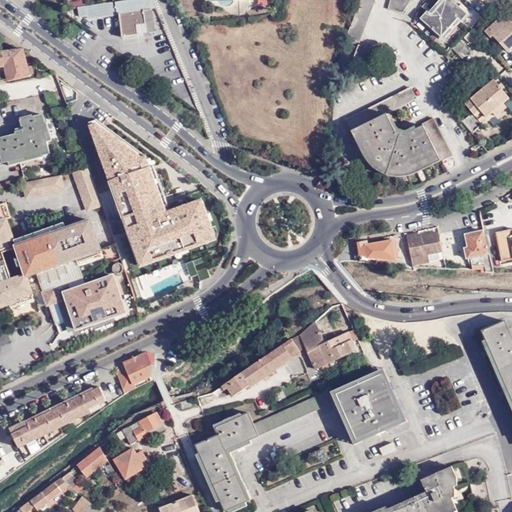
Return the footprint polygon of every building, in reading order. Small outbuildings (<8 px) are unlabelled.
[(120,15),(122,24),(155,18),(154,10),(157,9),(153,0),(136,0),(96,6),(99,18),(120,15)] [(361,40),(377,0),(362,0),(348,35),(361,40)] [(407,11),(414,0),(392,0),(392,6),(407,11)] [(446,33),(447,34),(463,16),(466,18),(473,10),(460,0),(446,0),(441,6),(435,2),(436,0),(431,0),(429,2),(434,7),(425,16),(437,26),(434,29),(443,36),(446,33)] [(89,20),(99,18),(96,6),(79,8),(81,17),(88,16),(89,20)] [(511,10),(489,32),(510,54),(511,51),(511,10)] [(447,34),(450,37),(466,18),(463,16),(447,34)] [(157,33),(155,18),(122,24),(123,38),(157,33)] [(471,31),(465,38),(474,46),(479,40),(471,31)] [(470,51),(459,41),(453,48),(458,53),(463,58),(470,51)] [(377,48),(360,42),(355,54),(372,60),(377,48)] [(22,51),(0,53),(0,67),(4,66),(8,80),(29,75),(22,51)] [(448,82),(453,89),(463,82),(457,75),(448,82)] [(474,111),(463,119),(474,132),(483,124),(482,122),(490,116),(487,114),(502,102),(509,97),(495,79),(473,96),(471,94),(464,99),(474,111)] [(420,100),(415,89),(384,104),(389,116),(420,100)] [(502,102),(488,114),(492,119),(507,108),(502,102)] [(413,175),(443,160),(444,162),(457,155),(446,136),(433,142),(429,135),(442,128),(437,119),(424,126),(425,128),(406,137),(397,132),(389,116),(384,104),(348,122),(354,134),(357,132),(370,157),(374,163),(380,168),(384,171),(390,173),(395,176),(400,177),(404,176),(413,175)] [(25,134),(0,139),(0,147),(4,162),(30,156),(30,158),(53,152),(43,117),(22,122),(25,134)] [(88,123),(139,267),(217,240),(201,198),(169,208),(153,161),(96,120),(88,123)] [(433,142),(446,136),(442,128),(429,135),(433,142)] [(90,168),(75,172),(88,210),(104,205),(90,168)] [(25,185),(24,186),(27,201),(64,190),(60,176),(25,185)] [(0,186),(0,192),(24,186),(25,185),(24,181),(0,186)] [(0,205),(0,216),(12,213),(8,203),(0,205)] [(485,231),(487,231),(482,209),(471,214),(475,233),(466,235),(469,247),(466,248),(468,258),(471,257),(473,265),(485,266),(486,271),(496,272),(492,253),(490,254),(485,231)] [(8,220),(0,222),(0,250),(17,245),(8,220)] [(16,247),(27,277),(36,273),(100,251),(100,249),(89,221),(17,246),(16,247)] [(511,228),(497,232),(503,262),(511,261),(511,228)] [(419,233),(409,234),(412,258),(412,264),(424,263),(424,262),(430,260),(429,254),(440,253),(444,252),(440,233),(420,236),(419,233)] [(360,251),(353,252),(355,258),(372,259),(372,256),(401,258),(400,254),(398,254),(396,242),(372,246),(371,243),(359,244),(360,251)] [(117,243),(100,249),(100,251),(102,258),(104,263),(122,257),(117,243)] [(79,266),(102,258),(100,251),(36,273),(43,294),(55,289),(60,301),(48,306),(55,326),(72,320),(63,295),(86,287),(79,266)] [(413,269),(412,264),(412,258),(404,259),(405,264),(406,269),(413,269)] [(180,268),(182,280),(197,277),(194,260),(183,262),(183,267),(180,268)] [(207,268),(197,272),(201,281),(211,276),(207,268)] [(34,297),(27,277),(1,285),(0,282),(0,312),(19,306),(18,302),(34,297)] [(75,332),(124,313),(112,278),(86,287),(63,295),(72,320),(75,332)] [(60,301),(55,289),(43,294),(42,294),(46,306),(48,306),(60,301)] [(511,335),(506,321),(483,332),(511,397),(511,335)] [(316,322),(300,335),(303,342),(321,333),(316,322)] [(303,342),(306,347),(316,370),(357,351),(349,332),(326,343),(321,333),(303,342)] [(292,339),(300,351),(306,347),(303,342),(300,335),(292,339)] [(234,396),(300,351),(292,339),(223,387),(225,390),(228,388),(234,396)] [(136,383),(151,376),(152,366),(147,354),(131,360),(133,364),(128,365),(129,367),(134,383),(136,383)] [(129,367),(118,372),(123,390),(136,385),(136,383),(134,383),(129,367)] [(391,394),(395,392),(385,369),(362,379),(363,383),(383,374),(391,394)] [(398,399),(395,392),(391,394),(383,374),(363,383),(362,379),(354,382),(356,386),(337,394),(357,440),(377,431),(378,435),(385,432),(383,428),(403,420),(394,401),(398,399)] [(356,386),(354,382),(332,392),(355,446),(378,435),(377,431),(357,440),(337,394),(356,386)] [(105,401),(99,387),(28,422),(30,426),(13,434),(20,448),(45,436),(43,432),(73,416),(75,420),(91,412),(89,409),(105,401)] [(316,396),(254,424),(259,436),(322,409),(316,396)] [(408,422),(398,399),(394,401),(403,420),(383,428),(385,432),(408,422)] [(154,429),(157,433),(165,429),(157,413),(123,430),(117,434),(119,438),(125,434),(131,445),(148,436),(146,433),(154,429)] [(259,436),(254,424),(249,413),(216,428),(220,435),(197,445),(226,511),(249,501),(227,451),(259,436)] [(43,432),(45,436),(75,420),(73,416),(43,432)] [(149,438),(157,433),(154,429),(146,433),(148,436),(149,438)] [(397,450),(393,443),(381,449),(384,456),(397,450)] [(108,461),(100,447),(78,465),(88,478),(108,461)] [(127,480),(137,474),(146,469),(142,463),(137,455),(134,449),(115,460),(127,480)] [(104,453),(109,461),(114,458),(109,450),(104,453)] [(142,452),(137,455),(142,463),(147,460),(142,452)] [(456,485),(457,478),(451,466),(421,480),(426,491),(387,508),(386,506),(373,511),(455,511),(457,511),(452,498),(454,497),(455,491),(453,487),(456,485)] [(70,473),(63,479),(70,486),(78,493),(79,494),(84,487),(79,483),(76,486),(71,479),(73,477),(70,473)] [(129,483),(139,477),(137,474),(127,480),(129,483)] [(70,486),(61,478),(31,501),(38,510),(68,488),(70,486)] [(70,486),(68,488),(76,495),(78,493),(70,486)] [(161,511),(200,511),(194,495),(160,509),(161,511)] [(73,510),(75,511),(83,511),(90,503),(83,497),(73,510)] [(28,511),(33,508),(29,503),(21,509),(22,511),(28,511)] [(93,511),(97,508),(90,503),(83,511),(93,511)]
